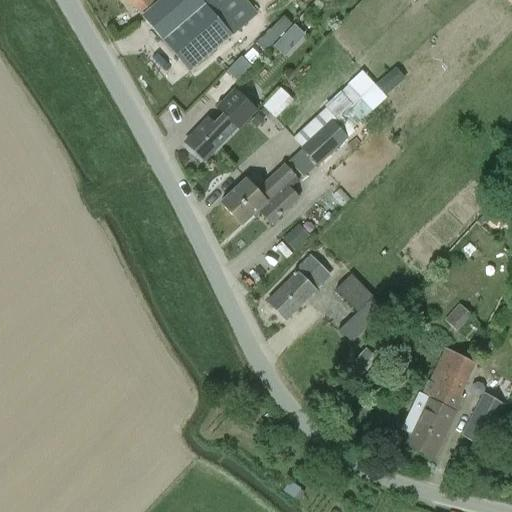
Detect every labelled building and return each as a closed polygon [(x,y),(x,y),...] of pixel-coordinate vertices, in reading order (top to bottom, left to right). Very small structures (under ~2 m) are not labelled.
[(257,15),(244,0),(158,0),(154,3),(151,0),(127,0),(132,6),(140,16),(163,41),(189,73),(257,15)] [(228,77),(208,91),(215,101),(235,86),(228,77)] [(352,106),(359,99),(346,84),(326,103),(340,117),(352,106)] [(374,85),(359,99),(352,106),(340,117),(345,124),(309,157),(318,166),(352,134),(349,131),(370,112),(386,98),(374,85)] [(279,88),(262,107),(271,115),(288,97),(279,88)] [(207,118),(184,142),(204,161),(235,128),(238,130),(256,110),(234,89),(215,109),(224,117),(215,126),(207,118)] [(300,147),(309,157),(345,124),(340,117),(334,122),(332,119),(300,147)] [(241,226),(251,216),(254,219),(260,214),(270,225),(299,197),(289,187),(298,179),(285,165),(257,191),(246,179),(220,203),(241,226)] [(328,274),(310,257),(296,272),(267,302),(286,321),(314,291),(322,282),(321,281),(328,274)] [(334,291),(355,313),(338,330),(350,343),(385,311),(350,275),(334,291)] [(459,303),(444,320),(457,333),(472,315),(459,303)] [(349,365),(361,377),(378,359),(366,348),(349,365)] [(410,434),(405,445),(434,458),(462,398),(458,396),(473,364),(444,349),(421,394),(418,392),(400,430),(410,434)] [(481,448),(503,404),(482,392),(462,436),(481,448)]
